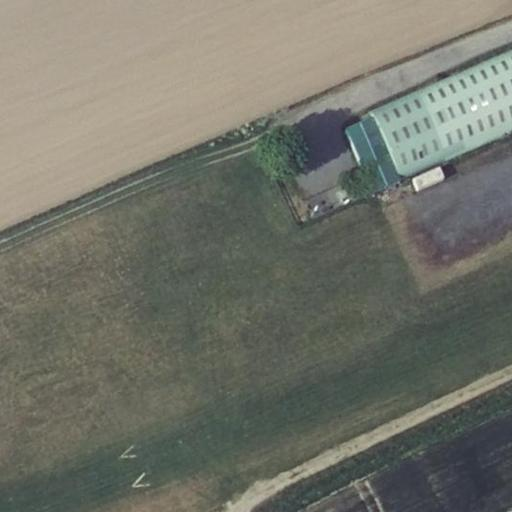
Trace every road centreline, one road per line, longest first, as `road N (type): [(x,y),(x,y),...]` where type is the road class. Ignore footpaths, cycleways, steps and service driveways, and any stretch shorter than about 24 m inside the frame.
road 1 (track): [(239,511),(511,376)]
road 2 (track): [(349,102),(511,33)]
